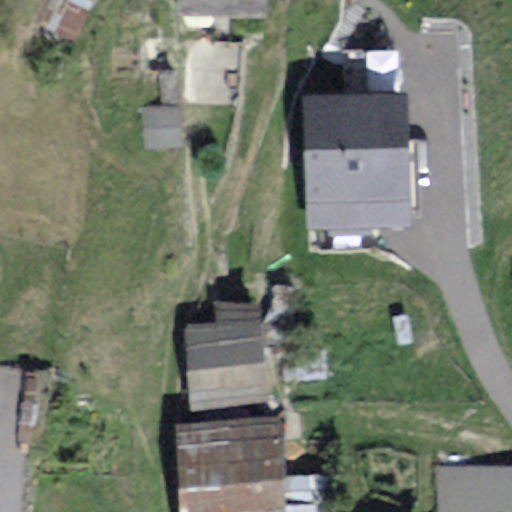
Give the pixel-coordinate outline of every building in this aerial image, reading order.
[(262,9),(262,0),(184,0),(185,7),(262,9)] [(408,97),(312,100),(315,223),(412,220),(408,97)] [(267,394),(258,308),(219,312),(221,331),(192,334),(199,401),(267,394)] [(280,511),(276,428),(185,433),(188,474),(189,494),(189,511),(280,511)] [(511,452),(476,452),(475,502),(511,502),(511,452)]
